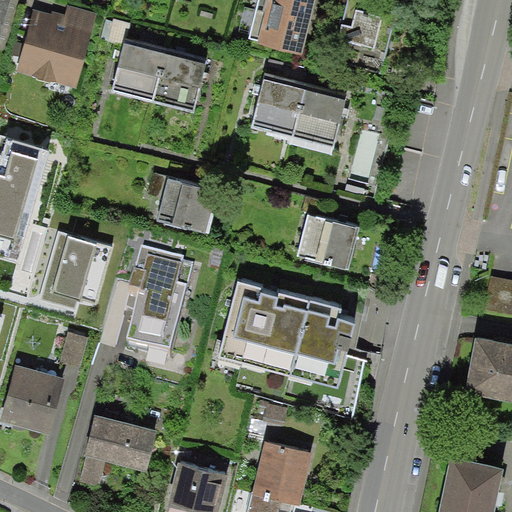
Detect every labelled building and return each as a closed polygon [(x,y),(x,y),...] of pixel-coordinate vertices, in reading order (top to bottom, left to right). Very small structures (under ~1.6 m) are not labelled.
[(0,0),(0,30),(8,0),(0,0)] [(312,0),(258,0),(249,39),(301,51),(312,0)] [(344,0),(331,59),(379,69),(400,2),(388,0),(344,0)] [(63,16),(34,7),(16,71),(74,87),(95,13),(67,5),(63,16)] [(162,50),(123,39),(109,88),(150,100),(162,50)] [(206,61),(164,50),(151,100),(193,110),(206,61)] [(246,120),(333,144),(346,95),(259,72),(246,120)] [(0,197),(32,207),(48,151),(1,137),(0,140),(0,197)] [(195,183),(165,176),(154,217),(208,230),(215,200),(195,183)] [(0,258),(16,263),(32,207),(0,197),(0,258)] [(297,255),(347,267),(360,227),(305,212),(297,255)] [(113,247),(59,231),(38,300),(73,310),(76,300),(95,305),(113,247)] [(183,255),(140,244),(130,284),(140,287),(127,337),(171,348),(193,261),(183,258),(183,255)] [(511,278),(489,276),(484,310),(511,314),(511,278)] [(213,353),(337,386),(359,307),(235,278),(213,353)] [(88,336),(67,331),(59,361),(79,367),(88,336)] [(511,339),(474,333),(463,390),(511,399),(511,339)] [(63,377),(14,364),(0,419),(0,420),(48,433),(63,377)] [(156,426),(95,412),(75,482),(97,489),(105,459),(144,468),(156,426)] [(289,511),(292,499),(301,500),(311,447),(263,438),(246,511),(289,511)] [(493,511),(502,467),(451,456),(439,511),(493,511)] [(218,511),(229,471),(176,457),(165,501),(208,511),(218,511)]
